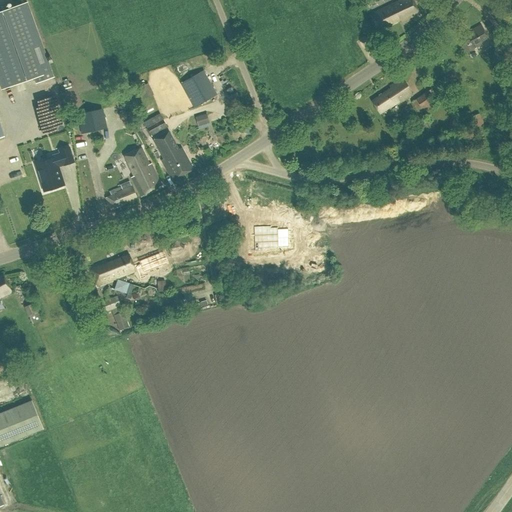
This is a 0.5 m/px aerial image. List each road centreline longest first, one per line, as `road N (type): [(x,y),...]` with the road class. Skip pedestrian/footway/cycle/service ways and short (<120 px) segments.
road 1 (unclassified): [(0,259),(133,215),(238,161)]
road 2 (unclassified): [(267,140),(455,0)]
road 3 (unclassified): [(511,174),(460,162),(336,178),(282,173)]
road 4 (unclassified): [(267,140),(215,0)]
